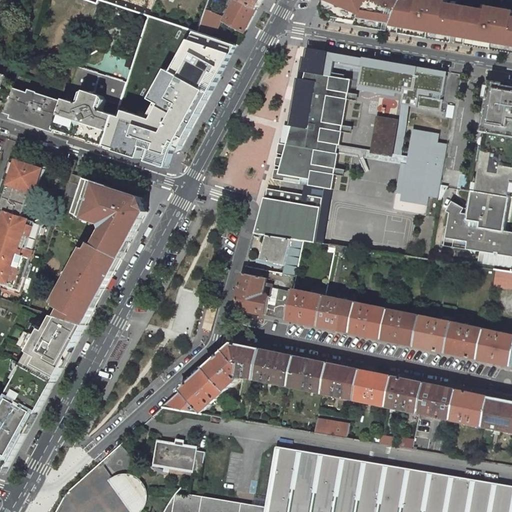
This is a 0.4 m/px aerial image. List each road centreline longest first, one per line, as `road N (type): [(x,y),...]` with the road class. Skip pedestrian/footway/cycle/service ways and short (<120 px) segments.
road 1 (tertiary): [(187,186),(20,495)]
road 2 (residential): [(222,324),(506,383)]
road 3 (residential): [(20,495),(54,490),(219,340),(222,324)]
road 4 (residential): [(511,67),(273,25)]
road 5 (residential): [(187,186),(0,123)]
road 6 (residential): [(222,324),(249,207),(187,186)]
road 7 (tertiary): [(273,25),(187,186)]
